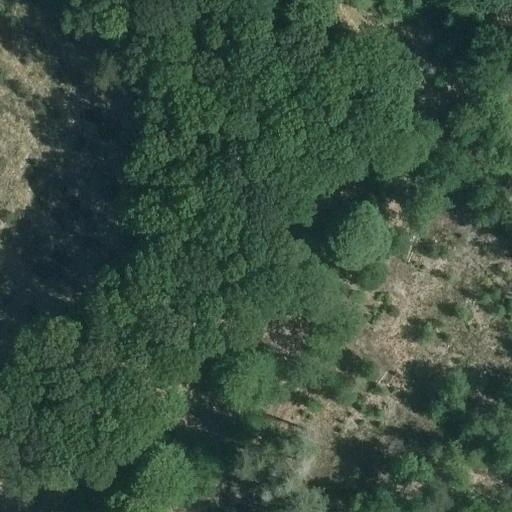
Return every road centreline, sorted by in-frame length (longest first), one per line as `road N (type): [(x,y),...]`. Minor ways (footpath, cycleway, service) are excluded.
road 1 (track): [(138,511),(282,359),(387,219),(444,123),(497,0)]
road 2 (track): [(350,0),(511,204)]
